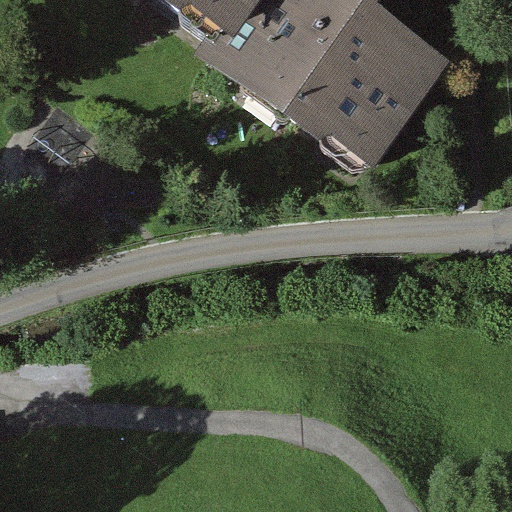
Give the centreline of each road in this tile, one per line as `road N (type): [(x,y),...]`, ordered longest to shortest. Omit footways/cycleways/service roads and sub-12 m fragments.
road 1 (unclassified): [(0,312),(251,246),(511,229)]
road 2 (track): [(404,511),(371,465),(300,429),(0,406)]
